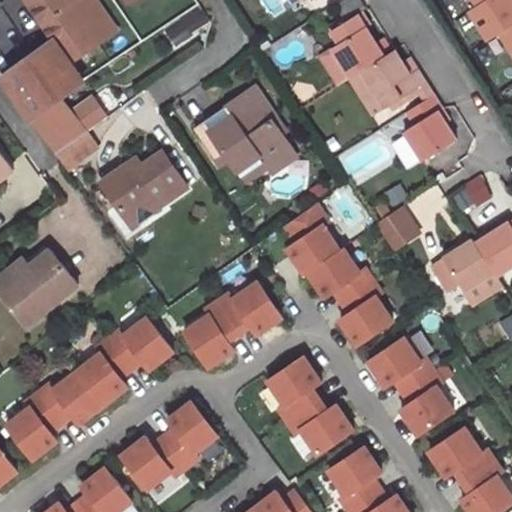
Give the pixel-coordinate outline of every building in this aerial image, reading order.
[(27,0),(54,38),(83,79),(86,83),(96,76),(89,65),(106,53),(99,42),(70,0),(27,0)] [(117,29),(97,0),(70,0),(99,42),(117,29)] [(511,0),(498,0),(511,21),(511,0)] [(358,13),(331,31),(339,43),(320,55),(338,85),(351,77),(385,56),(358,13)] [(54,38),(33,54),(62,94),(83,79),(54,38)] [(418,85),(427,80),(419,67),(412,72),(397,48),(385,56),(351,77),(374,114),(418,85)] [(62,94),(33,54),(1,76),(58,154),(76,141),(68,129),(79,121),(61,95),(62,94)] [(427,80),(418,85),(426,99),(435,94),(427,80)] [(257,86),(252,89),(281,133),(287,129),(257,86)] [(252,89),(195,127),(216,158),(224,152),(229,159),(241,176),(263,161),(266,165),(291,148),(281,133),(252,89)] [(416,126),(405,132),(424,161),(459,139),(447,121),(440,110),(444,107),(435,94),(426,99),(406,112),(416,126)] [(440,110),(447,121),(451,118),(444,107),(440,110)] [(58,154),(66,165),(84,153),(76,141),(58,154)] [(263,161),(241,176),(246,182),(267,169),(270,172),(295,156),(291,148),(266,165),(263,161)] [(130,163),(104,182),(126,214),(152,196),(157,203),(159,206),(188,187),(163,152),(142,166),(135,171),(130,163)] [(224,152),(216,158),(222,165),(229,159),(224,152)] [(0,180),(11,172),(0,156),(0,180)] [(137,158),(130,163),(135,171),(142,166),(137,158)] [(480,177),(466,187),(478,205),(492,195),(480,177)] [(152,196),(126,214),(131,221),(157,203),(152,196)] [(319,203),(286,225),(298,242),(289,248),(306,273),(309,271),(342,249),(326,225),(331,221),(319,203)] [(416,230),(401,207),(377,223),(391,246),(416,230)] [(511,220),(488,235),(476,243),(497,276),(511,266),(511,220)] [(476,243),(488,235),(485,230),(473,238),(476,243)] [(473,238),(431,265),(431,266),(448,292),(461,284),(473,302),(502,283),(497,276),(476,243),(473,238)] [(343,302),(375,280),(367,268),(362,272),(345,247),(342,249),(309,271),(326,297),(335,291),(343,302)] [(0,290),(27,326),(78,285),(50,249),(30,265),(0,287),(0,290)] [(23,256),(0,274),(0,287),(30,265),(23,256)] [(375,280),(343,302),(350,314),(342,320),(359,345),(395,321),(378,296),(384,293),(375,280)] [(219,300),(241,333),(253,325),(259,334),(284,317),(259,281),(235,297),(232,292),(219,300)] [(241,333),(219,300),(207,309),(211,314),(186,331),(210,367),(236,350),(230,341),(241,333)] [(110,338),(134,369),(144,361),(151,369),(175,351),(148,317),(125,334),(121,329),(110,338)] [(403,392),(436,370),(428,358),(422,362),(406,337),(370,361),(387,387),(396,381),(403,392)] [(134,369),(110,338),(98,347),(102,352),(78,370),(105,405),(129,386),(123,378),(134,369)] [(289,421),(322,399),(314,387),(322,381),(305,356),(269,380),(286,405),(281,408),(289,421)] [(39,392),(63,423),(74,415),(80,423),(105,405),(78,370),(55,388),(51,383),(39,392)] [(436,370),(403,392),(411,404),(402,409),(419,435),(455,410),(439,386),(444,382),(436,370)] [(63,423),(39,392),(28,401),(32,406),(8,424),(35,459),(59,440),(52,432),(63,423)] [(322,399),(289,421),(297,433),(303,429),(319,454),(355,429),(338,404),(329,410),(322,399)] [(165,436),(188,467),(200,458),(196,453),(220,435),(193,400),(169,419),(176,428),(165,436)] [(464,482),(497,460),(488,448),(483,451),(467,427),(430,451),(447,477),(456,471),(464,482)] [(188,467),(165,436),(154,444),(147,436),(123,454),(149,489),(173,471),(177,476),(188,467)] [(0,485),(19,471),(0,446),(0,485)] [(349,511),(382,489),(374,477),(383,471),(366,446),(330,471),(346,495),(341,499),(349,511)] [(497,460),(464,482),(472,494),(463,499),(471,511),(498,511),(511,503),(511,494),(499,476),(505,472),(497,460)] [(78,502),(86,511),(119,511),(134,501),(107,466),(83,485),(89,493),(78,502)] [(163,502),(182,483),(174,474),(154,494),(163,502)] [(382,489),(349,511),(350,511),(410,511),(399,494),(390,500),(382,489)] [(311,511),(295,490),(284,499),(278,491),(254,509),(255,511),(311,511)] [(86,511),(78,502),(67,510),(61,502),(47,511),(86,511)]
